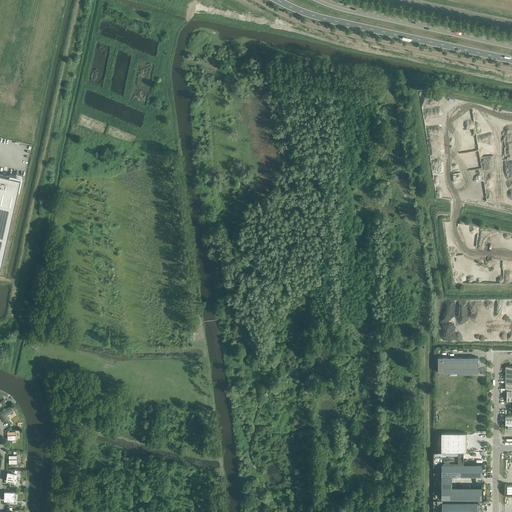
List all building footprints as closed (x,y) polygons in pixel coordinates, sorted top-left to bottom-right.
[(463,157),(456,158),(458,173),(465,172),(463,157)] [(9,176),(6,176),(3,175),(0,174),(0,268),(18,191),(18,189),(20,178),(10,176),(9,176)] [(458,372),(458,357),(442,357),(440,357),(438,357),(438,360),(438,372),(458,372)] [(479,357),(458,357),(458,372),(479,372),(479,357)] [(7,415),(13,411),(11,408),(1,414),(6,421),(10,419),(8,416),(7,416),(7,415)] [(15,431),(7,432),(7,440),(16,439),(16,437),(16,435),(15,435),(15,431)] [(467,433),(442,433),(441,451),(464,451),(467,451),(467,449),(466,449),(466,445),(467,446),(467,438),(466,438),(467,435),(467,433)] [(441,451),(433,451),(433,463),(442,464),(464,464),(464,451),(441,451)] [(17,455),(8,455),(9,464),(17,463),(17,461),(17,459),(17,455)] [(482,475),(482,464),(480,464),(464,464),(442,464),(442,475),(442,487),(441,498),(481,499),(482,499),(482,487),(452,487),(452,475),(482,475)] [(16,474),(7,473),(6,481),(15,482),(15,480),(16,480),(16,478),(16,474)] [(14,496),(14,494),(13,494),(13,492),(5,492),(4,500),(13,500),(13,496),(14,496)] [(477,511),(478,502),(442,502),(442,511),(477,511)]
